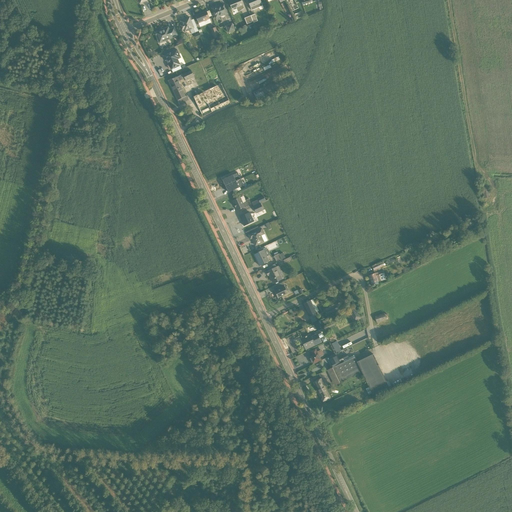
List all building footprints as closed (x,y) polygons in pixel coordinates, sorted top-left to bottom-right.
[(240,0),(233,0),(228,2),(232,11),(236,9),(238,13),(244,9),(240,0)] [(246,0),(251,11),(259,8),(260,10),(264,9),(259,0),(246,0)] [(298,8),(294,0),(285,0),(291,12),(298,8)] [(216,7),(212,9),(216,19),(227,14),(224,6),(217,9),(216,7)] [(206,11),(195,16),(200,28),(211,23),(209,17),(211,16),(209,11),(207,12),(206,11)] [(302,11),(294,14),(296,19),(304,16),(302,11)] [(255,14),(244,19),(247,25),(253,22),(253,23),(257,21),(255,14)] [(181,25),(180,26),(182,31),(183,30),(184,33),(190,30),(192,34),(198,32),(193,20),(191,21),(189,17),(180,21),(181,25)] [(232,24),(225,26),(228,34),(235,31),(232,24)] [(173,39),(172,38),(177,36),(174,28),(169,30),(168,28),(155,33),(159,44),(173,39)] [(219,37),(216,28),(211,30),(214,39),(219,37)] [(180,66),(178,60),(181,59),(177,50),(163,56),(165,61),(167,61),(169,66),(168,66),(170,71),(180,66)] [(271,65),(246,75),(247,79),(273,69),(271,65)] [(191,71),(169,81),(179,104),(188,100),(187,96),(186,97),(179,81),(185,79),(186,81),(194,77),(191,71)] [(257,97),(281,88),(279,81),(254,91),(257,97)] [(221,84),(193,97),(203,117),(217,110),(215,107),(229,101),(221,84)] [(222,180),(225,186),(241,179),(238,173),(222,180)] [(241,179),(225,186),(228,193),(244,186),(241,179)] [(490,198),(489,186),(482,187),(483,199),(490,198)] [(243,196),(232,201),(237,211),(251,204),(248,199),(245,201),(243,196)] [(251,203),(253,207),(260,203),(265,201),(263,197),(251,203)] [(260,203),(253,207),(256,214),(263,210),(260,203)] [(250,213),(240,217),(244,226),(254,222),(250,213)] [(250,240),(252,239),(255,247),(267,241),(262,229),(248,235),(250,240)] [(264,250),(254,255),(259,266),(269,261),(267,257),(270,256),(267,249),(264,250)] [(285,259),(283,253),(279,255),(277,252),(274,254),(275,257),(274,257),(277,262),(285,259)] [(382,262),(372,267),(374,272),(384,267),(382,262)] [(268,271),(266,272),(268,276),(269,276),(273,284),(285,278),(279,265),(276,267),(275,264),(266,268),(268,271)] [(377,274),(370,276),(373,287),(381,284),(377,274)] [(284,286),(274,291),(278,299),(282,298),(282,297),(288,294),(284,286)] [(313,299),(302,304),(310,319),(314,316),(313,314),(319,311),(313,299)] [(355,310),(351,313),(356,321),(361,318),(355,310)] [(378,325),(387,320),(384,313),(374,317),(378,325)] [(310,335),(301,339),(306,349),(321,342),(320,339),(323,337),(321,333),(318,335),(317,334),(311,337),(310,335)] [(415,348),(424,342),(421,339),(413,345),(415,348)] [(336,341),(331,344),(336,353),(341,351),(336,341)] [(313,355),(310,357),(313,364),(321,360),(319,357),(323,355),(321,350),(317,352),(316,349),(311,352),(313,355)] [(369,396),(389,387),(373,354),(357,362),(355,358),(327,371),(334,385),(362,372),(369,387),(365,389),(369,396)] [(329,360),(332,367),(340,363),(340,362),(349,358),(347,354),(338,358),(337,356),(329,360)] [(321,378),(313,382),(323,402),(331,398),(321,378)]
